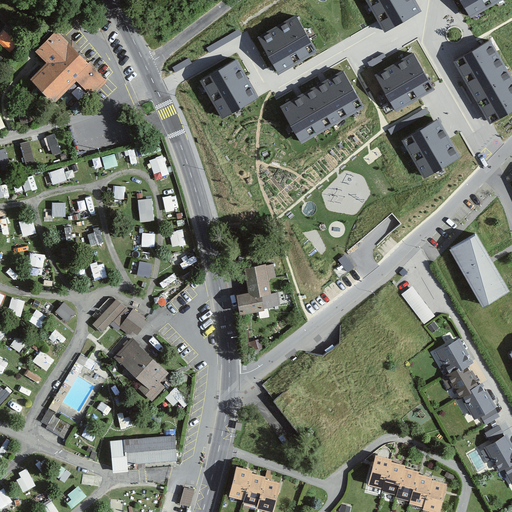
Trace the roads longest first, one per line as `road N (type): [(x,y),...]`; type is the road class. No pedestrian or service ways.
road 1 (tertiary): [(231,375),(206,227),(148,67)]
road 2 (residential): [(231,375),(253,371),(410,248)]
road 3 (residential): [(410,248),(511,413)]
road 4 (tertiary): [(204,511),(231,375)]
